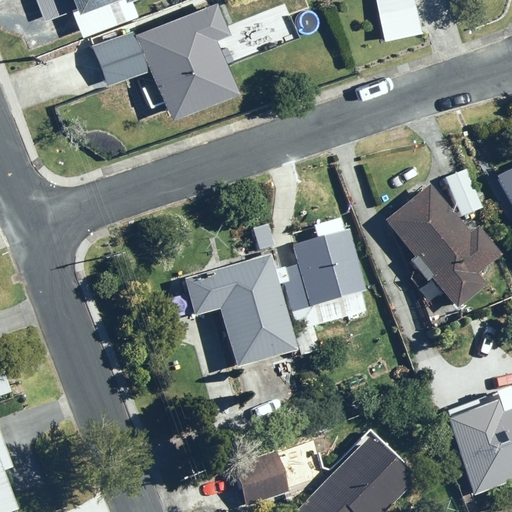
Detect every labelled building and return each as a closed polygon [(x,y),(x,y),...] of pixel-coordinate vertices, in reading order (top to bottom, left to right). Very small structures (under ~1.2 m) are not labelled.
[(36,0),(45,22),(78,9),(80,15),(118,0),(125,0),(127,4),(136,0),(36,0)] [(376,0),(380,15),(417,7),(415,0),(376,0)] [(155,82),(151,84),(156,97),(162,95),(172,120),(238,95),(217,40),(230,35),(218,3),(135,35),(134,31),(91,47),(107,87),(151,70),(155,82)] [(511,167),(497,175),(511,202),(511,167)] [(466,169),(447,177),(462,215),(482,207),(466,169)] [(477,226),(470,232),(430,184),(385,221),(415,257),(411,260),(428,280),(431,278),(457,309),(487,285),(477,273),(501,254),(477,226)] [(221,308),(237,367),(297,350),(279,284),(285,282),(299,331),(295,332),(301,355),(319,350),(313,326),(366,311),(360,291),(365,290),(348,229),(343,230),(339,218),(315,225),(318,237),(293,244),(299,264),(276,270),(272,255),(185,279),(195,316),(221,308)] [(252,229),(258,250),(273,246),(267,225),(252,229)] [(388,320),(393,335),(400,333),(395,318),(388,320)] [(342,389),(348,405),(363,399),(358,383),(342,389)] [(497,400),(448,418),(476,495),(511,481),(511,406),(501,410),(497,400)] [(23,493),(0,428),(0,511),(18,511),(21,511),(15,495),(23,493)] [(369,436),(295,511),(384,511),(415,481),(369,436)] [(233,466),(247,506),(291,491),(276,450),(233,466)] [(459,486),(468,511),(478,511),(468,482),(459,486)]
